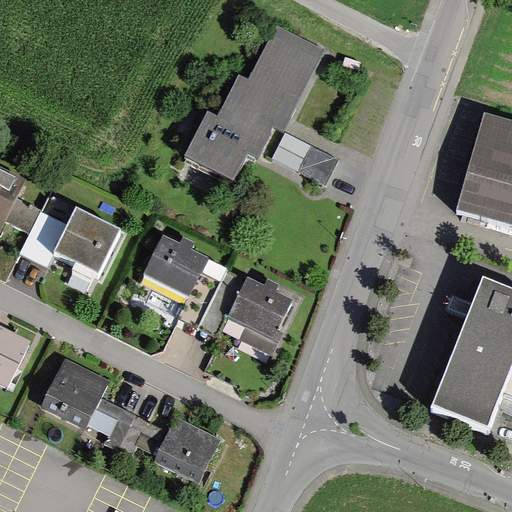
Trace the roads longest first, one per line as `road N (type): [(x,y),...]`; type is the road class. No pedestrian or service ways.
road 1 (residential): [(304,415),(457,0)]
road 2 (residential): [(297,440),(0,294)]
road 3 (residential): [(511,494),(304,415)]
